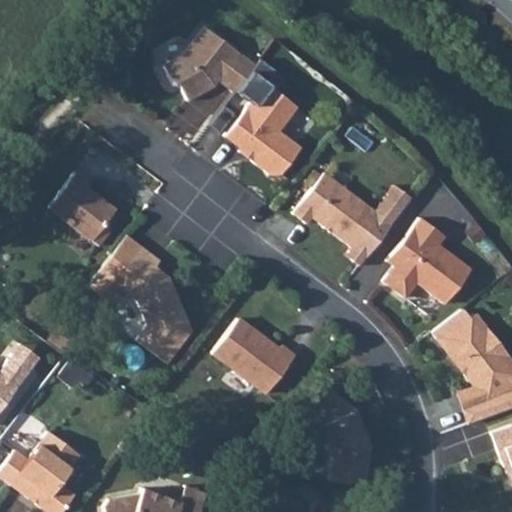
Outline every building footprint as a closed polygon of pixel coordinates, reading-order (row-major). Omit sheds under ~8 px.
[(232,93),(253,65),(202,27),(184,52),(161,65),(173,86),(177,84),(186,101),(212,86),(216,81),(232,93)] [(238,147),(250,156),(251,163),(268,176),(279,174),(298,148),(276,132),(295,107),(263,83),(222,137),(237,148),(238,147)] [(250,156),(238,147),(237,148),(237,153),(251,163),(250,156)] [(83,188),(87,183),(72,172),(45,208),(97,247),(107,232),(107,228),(105,224),(104,222),(112,210),(83,188)] [(376,214),(320,172),(290,213),(304,223),(308,217),(351,249),(376,214)] [(467,270),(434,246),(442,236),(416,218),(388,256),(394,262),(380,281),(402,298),(413,283),(441,304),(467,270)] [(111,254),(123,262),(136,244),(124,236),(111,254)] [(86,286),(111,303),(120,290),(135,301),(144,324),(133,339),(165,363),(189,330),(166,276),(153,266),(158,260),(136,244),(123,262),(111,254),(86,286)] [(458,311),(429,333),(472,387),(478,403),(511,390),(511,389),(503,379),(508,375),(458,311)] [(209,355),(263,394),(292,357),(278,347),(276,350),(236,320),(209,355)] [(0,409),(35,361),(19,349),(0,376),(0,375),(0,409)] [(328,460),(326,481),(362,485),(368,444),(353,409),(320,384),(299,414),(314,426),(328,460)] [(463,409),(478,403),(472,387),(457,393),(463,409)] [(511,422),(487,432),(503,474),(508,471),(511,482),(511,422)] [(56,511),(72,491),(56,479),(77,452),(46,429),(26,457),(12,446),(0,462),(0,474),(48,511),(56,511)] [(507,486),(511,484),(511,482),(508,471),(503,474),(507,486)] [(185,485),(179,501),(199,509),(206,492),(185,485)] [(198,511),(199,509),(179,501),(141,488),(138,494),(107,498),(102,504),(103,511),(198,511)]
